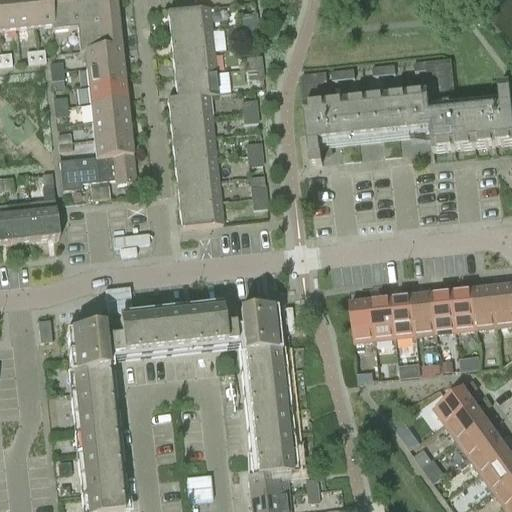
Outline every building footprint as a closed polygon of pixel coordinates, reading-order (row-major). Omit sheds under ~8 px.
[(12,0),(0,0),(0,35),(16,33),(12,0)] [(48,0),(12,0),(16,33),(51,30),(52,35),(53,34),(48,0)] [(74,0),(48,0),(53,34),(76,32),(79,56),(84,56),(84,54),(120,50),(115,2),(88,5),(75,6),(74,0)] [(169,38),(211,33),(208,11),(167,16),(169,38)] [(241,19),(242,30),(256,28),(255,17),(241,19)] [(256,28),(242,30),(243,41),(257,39),(256,28)] [(169,38),(171,59),(213,55),(211,33),(169,38)] [(84,56),(86,72),(122,68),(120,50),(84,54),(84,56)] [(35,55),(36,67),(45,66),(44,54),(35,55)] [(27,68),(36,67),(35,55),(26,56),(27,68)] [(171,59),(174,81),(215,76),(213,55),(171,59)] [(1,58),(2,71),(11,70),(10,57),(1,58)] [(245,62),(246,73),(261,71),(259,60),(245,62)] [(436,64),(424,65),(425,74),(437,73),(436,64)] [(424,65),(414,67),(414,75),(425,74),(424,65)] [(50,76),(62,75),(61,66),(49,68),(50,76)] [(122,68),(86,72),(88,90),(124,86),(122,68)] [(394,69),(383,70),(384,78),(395,77),(394,69)] [(383,70),(372,71),(373,80),(384,78),(383,70)] [(262,82),(261,71),(246,73),(248,84),(262,82)] [(354,73),(342,74),(343,83),(355,82),(354,73)] [(437,73),(425,74),(426,82),(438,81),(437,73)] [(342,74),(331,75),(332,84),(343,83),(342,74)] [(63,84),(62,75),(50,76),(51,85),(63,84)] [(218,98),(215,76),(174,81),(176,101),(176,102),(208,99),(218,98)] [(326,76),(314,77),(315,86),(323,85),(327,85),(326,76)] [(438,81),(426,82),(427,90),(439,89),(438,81)] [(323,85),(315,86),(316,98),(324,97),(323,85)] [(88,90),(89,108),(126,104),(124,86),(88,90)] [(430,118),(431,135),(433,156),(454,154),(475,152),(495,149),(511,147),(511,106),(510,88),(498,90),(501,111),(491,112),(471,114),(450,116),(430,118)] [(439,89),(427,90),(428,97),(428,98),(440,97),(439,91),(439,89)] [(317,109),(304,111),(307,134),(307,137),(308,148),(310,169),(322,168),(321,157),(332,155),(331,146),(350,144),(370,142),(390,139),(411,137),(431,135),(430,118),(428,98),(428,97),(407,100),(386,102),(366,104),(346,106),(326,108),(317,109)] [(324,97),(316,98),(317,109),(326,108),(324,97)] [(166,102),(169,124),(210,120),(208,99),(176,102),(176,101),(166,102)] [(53,112),(66,111),(65,102),(52,103),(53,112)] [(126,104),(89,108),(91,126),(128,122),(126,104)] [(240,106),(242,117),(256,115),(255,104),(240,106)] [(67,120),(66,111),(53,112),(54,121),(67,120)] [(257,126),(256,115),(242,117),(243,128),(257,126)] [(169,124),(171,146),(213,141),(210,120),(169,124)] [(91,126),(93,144),(130,140),(128,122),(91,126)] [(57,148),(70,146),(69,138),(56,139),(57,148)] [(95,161),(95,162),(132,158),(130,140),(93,144),(95,161)] [(215,163),(213,141),(171,146),(173,167),(215,163)] [(71,155),(70,146),(57,148),(58,157),(71,155)] [(245,149),(246,160),(260,158),(259,147),(245,149)] [(135,187),(132,158),(95,162),(98,186),(115,185),(115,189),(135,187)] [(262,169),(260,158),(246,160),(247,171),(262,169)] [(98,186),(95,162),(95,161),(59,165),(58,165),(62,195),(81,193),(81,188),(98,186)] [(173,167),(176,189),(217,184),(215,163),(173,167)] [(51,177),(42,178),(43,191),(52,190),(51,177)] [(11,181),(2,182),(4,195),(12,194),(11,181)] [(178,210),(220,206),(217,184),(176,189),(178,210)] [(108,189),(98,191),(100,203),(110,202),(108,189)] [(43,191),(42,191),(43,205),(54,204),(53,196),(52,190),(43,191)] [(250,192),(251,203),(265,201),(264,190),(250,192)] [(98,191),(89,191),(91,204),(100,203),(98,191)] [(266,212),(265,201),(251,203),(252,214),(266,212)] [(43,205),(29,206),(33,246),(58,243),(54,204),(43,205)] [(29,206),(5,209),(10,248),(33,246),(29,206)] [(222,228),(220,206),(178,210),(180,232),(222,228)] [(0,249),(10,248),(5,209),(0,209),(0,249)] [(500,286),(492,287),(497,332),(511,330),(511,289),(501,291),(500,286)] [(484,292),(472,294),(477,334),(497,332),(492,287),(484,288),(484,292)] [(460,291),(451,292),(456,336),(477,334),(472,294),(460,295),(460,291)] [(444,297),(432,298),(436,339),(456,336),(451,292),(443,292),(444,297)] [(419,295),(411,296),(416,341),(436,339),(432,298),(420,299),(419,295)] [(403,301),(391,302),(395,343),(416,341),(411,296),(403,297),(403,301)] [(354,347),(375,345),(370,300),(362,301),(363,306),(350,307),(354,347)] [(378,300),(370,300),(375,345),(395,343),(391,302),(379,304),(378,300)] [(288,312),(283,312),(281,312),(284,336),(294,335),(291,311),(288,312)] [(256,481),(285,478),(291,477),(278,356),(281,356),(280,352),(276,313),(238,317),(256,480),(256,481)] [(234,329),(224,330),(222,314),(118,325),(120,341),(109,342),(111,361),(236,348),(234,329)] [(51,346),(49,324),(37,325),(39,347),(51,346)] [(122,511),(107,373),(103,331),(65,335),(70,378),(72,378),(86,511),(122,511)] [(433,413),(445,430),(475,408),(468,399),(472,396),(467,389),(433,413)] [(483,418),(475,408),(445,430),(457,447),(491,422),(486,416),(483,418)] [(398,418),(388,425),(395,434),(405,427),(398,418)] [(496,429),(491,422),(457,447),(469,463),(499,442),(492,432),(496,429)] [(506,452),(499,442),(469,463),(481,480),(511,457),(511,451),(510,449),(506,452)] [(423,453),(413,460),(422,472),(432,465),(423,453)] [(511,457),(481,480),(493,497),(511,483),(511,457)] [(256,481),(256,480),(246,481),(249,502),(288,498),(285,478),(256,481)] [(306,484),(307,496),(317,495),(315,483),(306,484)] [(511,483),(493,497),(503,511),(506,511),(511,508),(511,483)] [(68,490),(60,491),(61,498),(68,497),(68,490)] [(318,506),(317,495),(307,496),(309,507),(318,506)] [(289,511),(288,498),(249,502),(249,511),(289,511)]
